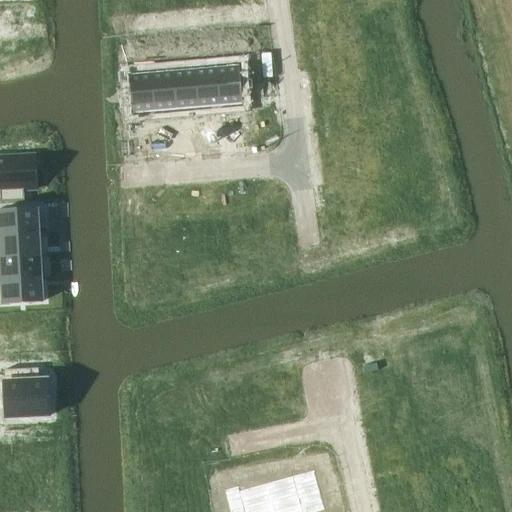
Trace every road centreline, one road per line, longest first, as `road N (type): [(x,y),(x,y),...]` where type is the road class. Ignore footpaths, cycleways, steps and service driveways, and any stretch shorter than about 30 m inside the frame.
road 1 (residential): [(298,161),(119,177)]
road 2 (residential): [(278,0),(298,161)]
